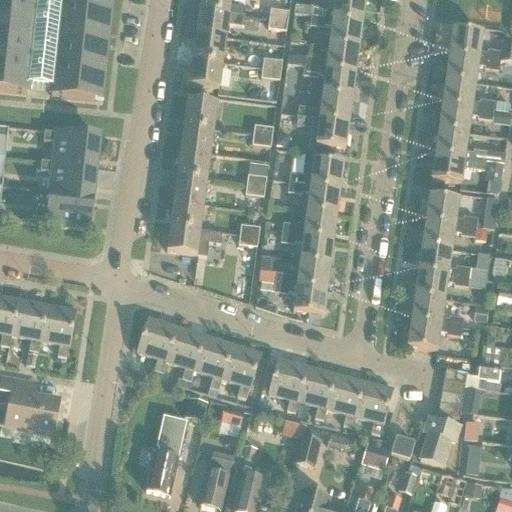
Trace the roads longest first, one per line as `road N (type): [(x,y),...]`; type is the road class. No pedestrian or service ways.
road 1 (residential): [(359,359),(410,0)]
road 2 (residential): [(110,281),(160,0)]
road 3 (residential): [(359,359),(123,284)]
road 4 (residential): [(86,511),(123,284)]
